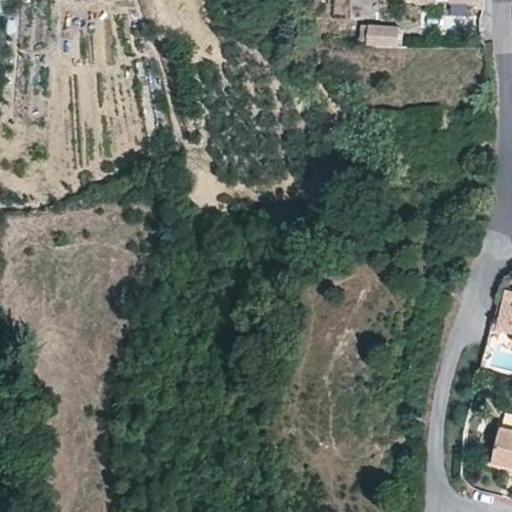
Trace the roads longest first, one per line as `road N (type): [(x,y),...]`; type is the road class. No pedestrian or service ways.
road 1 (residential): [(435,506),(446,368),(505,230)]
road 2 (residential): [(505,230),(506,0)]
